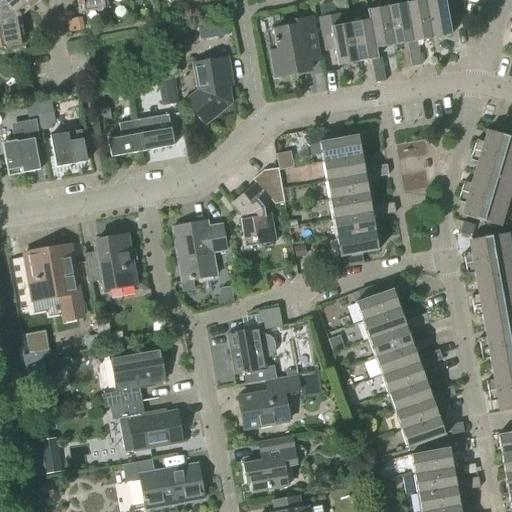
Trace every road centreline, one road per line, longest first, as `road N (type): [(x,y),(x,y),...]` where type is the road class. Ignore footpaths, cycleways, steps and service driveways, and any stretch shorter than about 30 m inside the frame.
road 1 (residential): [(189,327),(239,306),(446,258)]
road 2 (residential): [(264,125),(281,113),(477,83)]
road 3 (residential): [(230,511),(207,373),(189,327)]
road 4 (residential): [(446,258),(438,207),(477,83)]
road 5 (residential): [(476,427),(446,258)]
road 6 (residential): [(0,221),(147,196)]
road 7 (residential): [(189,327),(164,299),(147,196)]
road 8 (residential): [(147,196),(199,183),(264,125)]
road 9 (residential): [(234,0),(264,125)]
